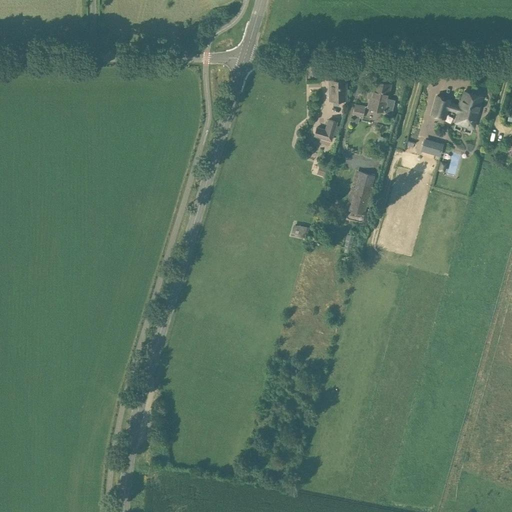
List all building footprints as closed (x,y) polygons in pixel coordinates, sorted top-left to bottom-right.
[(330,80),(330,100),(347,99),(347,79),(330,80)] [(375,80),(369,106),(385,109),(385,111),(391,113),(394,99),(394,98),(388,97),(391,84),(375,80)] [(474,123),(481,97),(463,92),(460,104),(448,101),(447,105),(459,108),(456,118),(474,123)] [(448,101),(449,98),(437,95),(431,114),(444,118),(447,105),(448,101)] [(501,119),(511,122),(511,120),(511,101),(505,100),(501,119)] [(362,119),(365,106),(355,104),(352,116),(353,117),(352,122),(358,123),(359,118),(362,119)] [(327,117),(324,127),(316,125),(313,135),(331,141),(337,120),(327,117)] [(387,138),(378,135),(374,150),(385,152),(387,144),(385,143),(387,138)] [(310,140),(328,145),(329,141),(311,136),(310,140)] [(424,137),(420,149),(440,155),(443,142),(424,137)] [(320,164),(317,173),(324,175),(327,166),(326,166),(320,164)] [(365,214),(367,205),(375,175),(356,170),(345,209),(365,214)] [(298,224),(296,236),(304,237),(306,226),(298,224)] [(343,248),(350,250),(354,236),(347,234),(343,248)]
